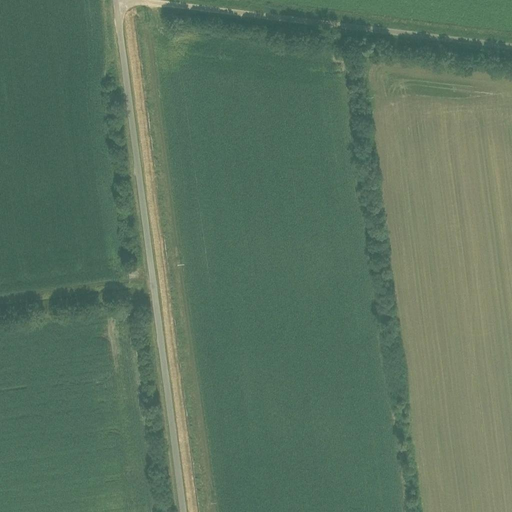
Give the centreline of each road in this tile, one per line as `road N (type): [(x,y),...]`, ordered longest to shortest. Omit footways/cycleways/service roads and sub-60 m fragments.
road 1 (residential): [(114,1),(183,511)]
road 2 (residential): [(511,49),(114,1)]
